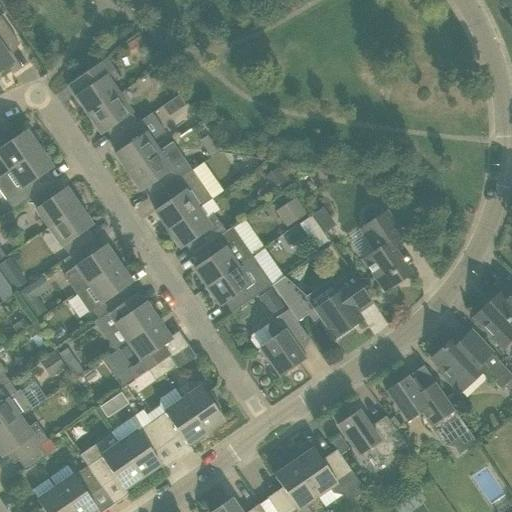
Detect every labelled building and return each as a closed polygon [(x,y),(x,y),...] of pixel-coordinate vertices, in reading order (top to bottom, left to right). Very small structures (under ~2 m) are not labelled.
[(0,73),(4,69),(12,63),(5,53),(18,43),(1,16),(0,16),(0,73)] [(139,36),(126,44),(132,54),(145,46),(139,36)] [(78,100),(88,115),(118,95),(110,83),(119,78),(107,60),(77,80),(84,90),(74,97),(75,98),(76,97),(78,100)] [(167,83),(160,71),(149,78),(156,90),(167,83)] [(110,128),(117,138),(138,123),(118,95),(88,115),(101,134),(110,128)] [(180,109),(185,105),(178,95),(173,99),(180,109)] [(115,154),(128,172),(158,152),(151,143),(165,133),(152,113),(138,123),(117,138),(124,148),(115,154)] [(0,156),(9,170),(39,149),(26,131),(16,137),(13,132),(0,140),(0,156)] [(172,142),(158,152),(128,172),(141,191),(150,185),(157,195),(177,180),(192,170),(172,142)] [(210,158),(219,152),(214,144),(213,144),(205,149),(210,158)] [(39,149),(9,170),(0,175),(0,193),(12,210),(29,199),(50,184),(43,174),(52,168),(39,149)] [(277,168),(264,177),(272,188),(285,179),(277,168)] [(212,199),(192,170),(177,180),(157,195),(164,205),(155,211),(168,230),(197,209),(212,199)] [(57,194),(50,184),(29,199),(49,227),(79,207),(66,188),(57,194)] [(285,204),(296,220),(306,213),(295,198),(285,204)] [(91,224),(79,207),(49,227),(69,256),(90,242),(83,232),(93,225),(92,224),(91,224)] [(323,208),(312,216),(319,225),(325,233),(335,226),(323,208)] [(196,252),(233,227),(232,226),(225,231),(214,213),(204,219),(197,209),(168,230),(181,248),(189,242),(196,252)] [(362,259),(384,291),(411,273),(394,248),(406,240),(386,211),(359,230),(374,251),(362,259)] [(306,234),(319,225),(312,216),(299,224),(306,234)] [(233,226),(250,253),(262,245),(245,218),(233,226)] [(194,268),(207,287),(250,257),(252,256),(233,227),(196,252),(203,262),(194,268)] [(96,251),(90,242),(69,256),(75,266),(64,273),(64,278),(75,294),(118,264),(106,246),(107,245),(106,244),(96,251)] [(236,310),(257,296),(257,295),(272,285),(252,256),(250,257),(207,287),(219,305),(218,305),(219,306),(229,300),(236,310)] [(0,263),(0,270),(5,278),(14,273),(16,266),(9,257),(0,263)] [(108,313),(129,299),(122,289),(132,282),(131,281),(130,282),(118,264),(75,294),(89,312),(93,310),(99,319),(108,313)] [(358,313),(373,303),(352,273),(332,287),(337,293),(314,309),(334,339),(362,319),(358,313)] [(9,286),(0,291),(0,298),(2,301),(14,293),(9,286)] [(258,297),(264,306),(277,297),(271,288),(258,297)] [(511,293),(510,296),(504,289),(474,317),(502,348),(511,338),(511,293)] [(146,302),(144,303),(136,309),(129,299),(108,313),(128,341),(157,321),(145,304),(146,303),(146,302)] [(39,301),(28,309),(34,319),(46,311),(39,301)] [(272,338),(259,347),(261,349),(257,352),(258,353),(266,364),(267,365),(270,363),(280,377),(305,359),(297,347),(308,339),(308,340),(309,339),(288,309),(269,323),(267,332),(272,338)] [(28,327),(22,319),(12,326),(17,334),(28,327)] [(171,340),(157,321),(128,341),(116,350),(128,367),(136,379),(148,370),(169,356),(162,346),(171,340)] [(500,389),(506,384),(511,378),(511,375),(470,331),(460,342),(454,336),(431,359),(448,376),(445,378),(460,393),(483,371),(500,389)] [(74,359),(67,349),(58,354),(66,365),(74,359)] [(55,375),(65,368),(55,351),(44,360),(55,375)] [(155,381),(176,366),(169,356),(148,370),(155,381)] [(0,388),(9,382),(4,374),(6,372),(0,363),(0,388)] [(471,435),(435,382),(419,393),(407,376),(386,391),(407,422),(423,412),(443,443),(456,445),(471,435)] [(16,392),(9,382),(0,388),(0,430),(19,418),(33,408),(20,389),(16,392)] [(183,400),(205,432),(224,420),(216,409),(219,407),(219,408),(221,408),(209,391),(208,391),(208,393),(206,394),(201,387),(183,400)] [(107,418),(117,411),(110,400),(99,407),(107,418)] [(151,422),(166,443),(179,434),(187,445),(205,432),(183,400),(151,422)] [(405,444),(395,430),(388,420),(386,416),(370,427),(359,409),(337,425),(359,456),(372,447),(377,455),(387,456),(405,444)] [(394,416),(388,420),(395,430),(400,426),(394,416)] [(11,451),(18,461),(39,446),(48,440),(36,422),(27,429),(19,418),(0,430),(0,452),(3,457),(11,451)] [(152,452),(166,443),(151,422),(137,432),(129,420),(111,433),(119,444),(142,477),(160,464),(152,452)] [(349,449),(340,436),(331,441),(340,454),(349,449)] [(109,451),(101,441),(80,456),(87,466),(102,488),(116,479),(123,489),(142,477),(119,444),(109,451)] [(18,461),(26,471),(46,457),(39,446),(18,461)] [(314,449),(294,463),(317,495),(328,487),(332,494),(341,495),(355,498),(365,491),(336,449),(321,460),(314,449)] [(311,511),(306,503),(317,495),(294,463),(274,476),(282,487),(267,498),(276,511),(311,511)] [(102,488),(87,466),(74,475),(66,465),(48,477),(56,488),(72,511),(90,511),(97,508),(89,497),(102,488)] [(72,511),(56,488),(37,501),(42,508),(40,510),(39,509),(38,509),(39,511),(72,511)] [(263,511),(258,504),(246,511),(241,511),(231,498),(210,511),(263,511)]
